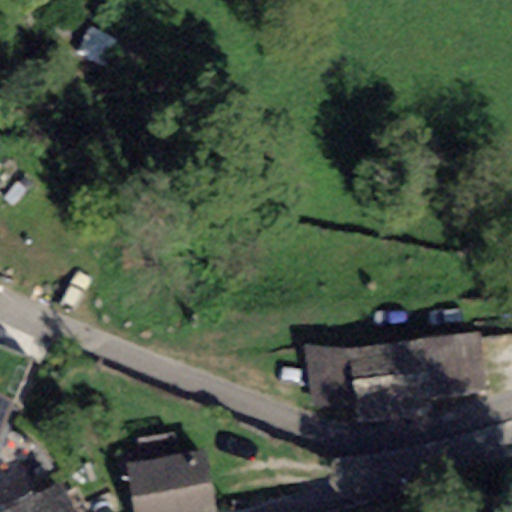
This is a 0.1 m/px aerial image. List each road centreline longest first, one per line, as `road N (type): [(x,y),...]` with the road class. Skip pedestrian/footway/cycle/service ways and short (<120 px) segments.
road 1 (residential): [(511,406),(386,438),(326,439),(0,304)]
road 2 (residential): [(310,511),(511,446)]
